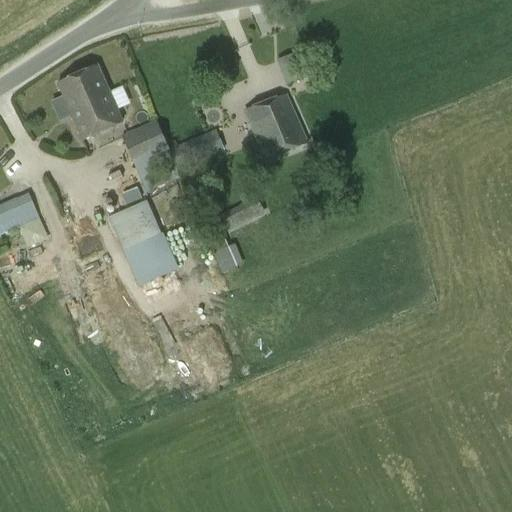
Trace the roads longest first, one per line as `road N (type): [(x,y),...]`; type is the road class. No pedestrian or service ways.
road 1 (unclassified): [(0,87),(116,11)]
road 2 (unclassified): [(116,11),(249,0)]
